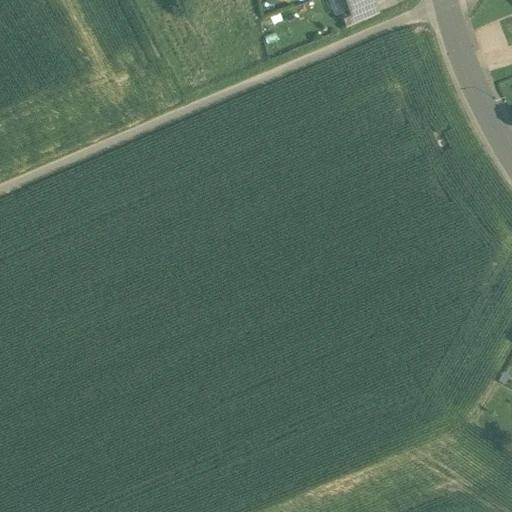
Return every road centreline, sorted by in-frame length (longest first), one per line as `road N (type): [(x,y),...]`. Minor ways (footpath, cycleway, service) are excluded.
road 1 (track): [(0,196),(447,4)]
road 2 (residential): [(511,158),(446,0)]
